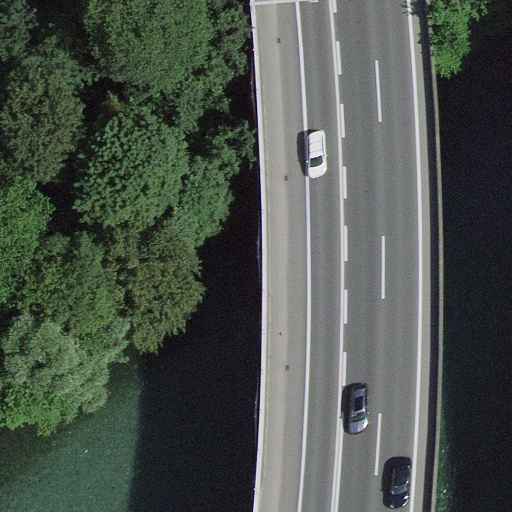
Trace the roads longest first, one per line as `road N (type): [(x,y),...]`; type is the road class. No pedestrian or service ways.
road 1 (motorway): [(352,0),(365,356)]
road 2 (motorway): [(365,356),(322,511)]
road 3 (motorway): [(365,356),(367,511)]
